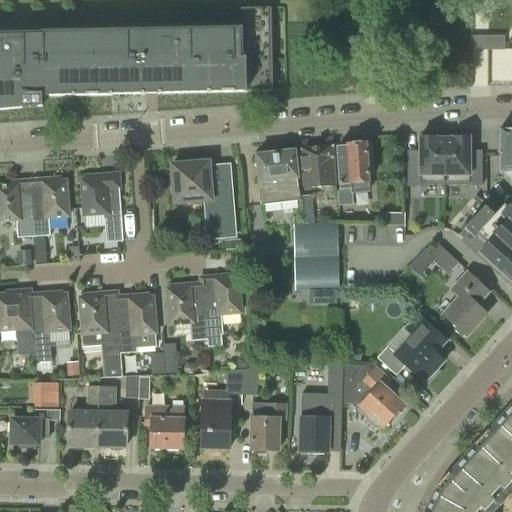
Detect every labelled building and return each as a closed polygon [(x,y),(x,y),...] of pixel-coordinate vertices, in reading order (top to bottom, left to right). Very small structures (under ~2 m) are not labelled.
[(0,0),(0,26),(225,20),(224,0),(0,0)] [(44,98),(274,92),(272,9),(272,8),(243,9),(243,28),(42,32),(42,35),(0,36),(0,111),(25,110),(44,108),(44,98)] [(487,38),(487,52),(504,52),(504,38),(487,38)] [(511,173),(511,198),(511,131),(499,131),(499,173),(511,173)] [(444,138),(420,138),(419,162),(407,162),(407,187),(420,187),(420,186),(444,186),(444,138)] [(469,138),(444,138),(444,186),(469,186),(469,187),(481,188),(481,162),(469,162),(469,138)] [(347,148),(337,149),(340,191),(337,194),(338,208),(353,206),(352,195),(369,194),(369,184),(366,145),(347,146),(347,148)] [(301,151),(303,189),(336,186),(333,148),(301,151)] [(255,156),(261,207),(300,203),(295,152),(255,156)] [(176,204),(203,202),(206,241),(234,240),(232,215),(230,189),(210,190),(208,164),(173,167),(176,204)] [(123,240),(121,216),(118,187),(108,188),(107,177),(88,179),(88,181),(85,181),(88,216),(107,214),(108,224),(110,244),(123,243),(123,240)] [(47,198),(33,199),(36,239),(53,237),(52,219),(72,217),(69,179),(45,181),(47,198)] [(36,239),(33,199),(19,200),(18,184),(9,185),(9,187),(0,187),(0,223),(18,222),(20,240),(36,239)] [(302,198),(304,225),(313,225),(311,197),(302,198)] [(479,255),(511,285),(511,198),(485,198),(485,207),(464,230),(473,240),(477,235),(488,244),(479,255)] [(391,225),(408,223),(408,214),(391,215),(391,225)] [(313,225),(304,225),(304,226),(293,226),(295,292),(338,291),(338,281),(340,281),(340,291),(341,291),(341,278),(341,266),(341,253),(340,240),(340,227),(337,227),(337,225),(313,225)] [(439,247),(428,258),(439,269),(447,276),(458,264),(439,247)] [(442,316),(465,337),(485,315),(475,306),(486,293),(467,275),(451,293),(458,299),(442,316)] [(201,303),(204,342),(206,342),(207,349),(221,348),(220,337),(219,317),(240,315),(237,280),(232,281),(232,279),(213,280),(214,296),(201,297),(201,303)] [(188,344),(204,342),(201,303),(189,304),(188,288),(168,289),(168,291),(164,291),(167,327),(187,325),(188,344)] [(17,355),(35,354),(32,308),(18,308),(17,293),(7,294),(8,297),(0,297),(0,331),(15,331),(17,355)] [(32,308),(35,354),(35,364),(50,363),(48,333),(68,332),(66,298),(62,298),(62,295),(42,296),(43,312),(33,312),(33,308),(32,308)] [(118,317),(117,311),(104,312),(103,296),(84,297),(84,300),(80,300),(82,336),(102,335),(104,360),(120,359),(120,356),(118,317)] [(129,316),(118,317),(120,356),(136,355),(135,336),(154,335),(152,300),(148,301),(148,298),(128,299),(129,316)] [(418,317),(406,331),(403,328),(376,359),(396,377),(405,366),(424,383),(443,362),(434,354),(446,342),(418,317)] [(164,354),(163,354),(164,375),(178,374),(175,345),(163,346),(164,354)] [(345,350),(345,361),(361,360),(361,350),(345,350)] [(164,375),(163,354),(149,356),(151,376),(164,375)] [(300,454),(327,454),(327,432),(332,432),(339,432),(342,432),(342,365),(327,365),(326,394),(300,394),(300,420),(300,454)] [(360,406),(368,413),(364,417),(365,421),(374,429),(378,429),(381,425),(383,427),(401,406),(389,396),(393,392),(386,386),(391,381),(375,367),(371,371),(367,367),(344,367),(343,406),(360,406)] [(226,372),(226,389),(226,397),(231,397),(241,397),(241,372),(226,372)] [(241,372),(241,397),(257,397),(257,372),(241,372)] [(35,382),(34,406),(62,406),(62,382),(35,382)] [(83,448),(96,448),(97,388),(85,388),(85,407),(90,408),(90,416),(67,416),(67,448),(71,448),(71,451),(83,451),(83,448)] [(97,388),(96,448),(110,448),(110,452),(123,452),(123,449),(126,449),(127,417),(108,417),(108,408),(115,408),(115,388),(97,388)] [(200,450),(229,451),(231,403),(202,402),(200,450)] [(251,404),(251,419),(250,451),(278,452),(279,422),(286,422),(287,404),(251,404)] [(511,404),(436,488),(424,511),(493,511),(511,492),(511,404)] [(150,427),(149,449),(181,450),(182,410),(143,409),(142,427),(150,427)] [(59,412),(33,412),(33,421),(11,421),(11,446),(14,446),(14,449),(35,450),(35,446),(39,446),(39,441),(48,441),(48,422),(59,422),(59,412)]
